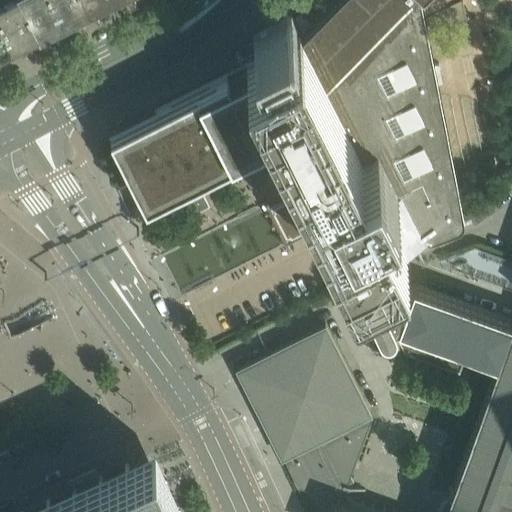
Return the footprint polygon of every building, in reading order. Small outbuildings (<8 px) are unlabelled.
[(39,30),(23,0),(0,0),(0,8),(16,41),(25,37),(26,40),(38,34),(37,31),(39,30)] [(64,17),(55,0),(23,0),(39,30),(64,17)] [(91,7),(87,0),(55,0),(64,17),(76,11),(78,14),(91,7)] [(338,0),(302,37),(361,152),(382,194),(396,223),(406,218),(411,216),(418,228),(419,230),(420,231),(422,233),(423,234),(425,235),(427,235),(429,235),(431,235),(433,235),(443,231),(447,230),(458,226),(459,225),(461,224),(462,223),(463,222),(463,221),(464,219),(464,217),(464,216),(464,214),(459,190),(438,83),(443,82),(439,63),(434,64),(426,20),(421,0),(338,0)] [(16,41),(0,8),(0,53),(10,48),(11,48),(9,45),(16,41)] [(0,343),(53,319),(49,310),(44,299),(31,271),(116,188),(129,213),(142,207),(130,183),(101,152),(194,60),(147,11),(53,103),(42,92),(0,133),(0,343)] [(228,69),(109,130),(145,201),(178,184),(184,182),(185,185),(185,186),(185,187),(185,188),(185,189),(185,190),(185,191),(186,192),(186,193),(187,194),(188,194),(188,195),(189,195),(190,196),(191,196),(192,196),(193,196),(194,195),(195,195),(196,194),(197,194),(198,193),(198,192),(199,191),(199,190),(199,189),(199,188),(199,187),(199,186),(199,185),(198,184),(197,183),(196,182),(195,182),(194,181),(193,181),(191,178),(197,175),(262,142),(261,139),(281,128),(331,226),(353,271),(407,244),(396,223),(382,194),(361,152),(302,37),(300,32),(294,36),(289,25),(263,39),(268,49),(247,59),(228,69)] [(184,182),(178,184),(194,214),(212,205),(197,175),(191,178),(184,182)] [(511,511),(511,318),(426,288),(415,283),(379,300),(372,304),(368,306),(383,339),(386,338),(395,333),(398,332),(404,346),(459,366),(466,347),(499,358),(450,495),(449,496),(446,499),(447,499),(447,500),(448,500),(449,500),(450,501),(451,501),(452,502),(453,503),(453,504),(449,507),(447,511),(375,511),(359,506),(344,501),(337,498),(341,490),(345,491),(347,485),(351,474),(355,463),(372,415),(370,411),(326,322),(278,347),(269,351),(251,360),(237,367),(282,456),(283,455),(297,485),(337,499),(332,511),(511,511)] [(183,511),(155,450),(15,511),(183,511)]
